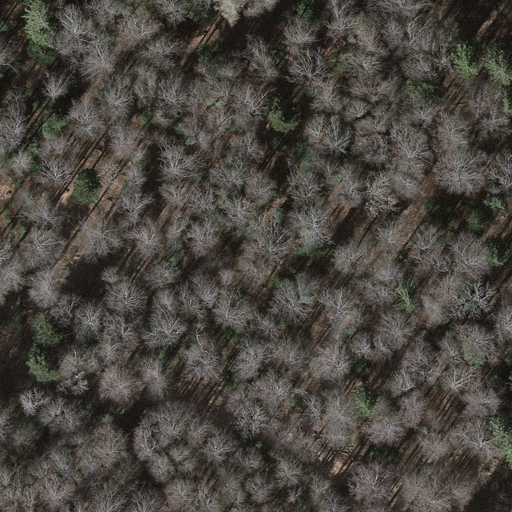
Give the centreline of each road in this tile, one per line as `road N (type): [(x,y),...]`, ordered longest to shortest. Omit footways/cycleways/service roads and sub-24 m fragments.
road 1 (track): [(0,347),(236,414),(439,511)]
road 2 (track): [(381,0),(511,30)]
